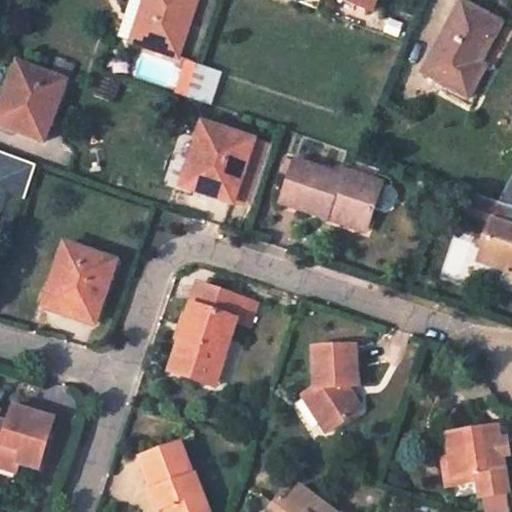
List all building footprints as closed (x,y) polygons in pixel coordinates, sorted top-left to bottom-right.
[(142,0),(136,19),(146,23),(139,45),(173,58),(186,22),(193,0),(142,0)] [(201,0),(193,0),(186,22),(206,30),(215,5),(201,0)] [(345,0),(375,10),(378,0),(345,0)] [(500,30),(460,8),(422,78),(468,104),(483,77),(477,74),(500,30)] [(146,23),(136,19),(128,42),(139,45),(146,23)] [(369,28),(385,34),(387,25),(372,20),(369,28)] [(14,40),(0,80),(0,127),(36,140),(65,58),(14,40)] [(204,121),(182,186),(255,210),(277,146),(204,121)] [(0,198),(1,194),(21,201),(32,165),(0,153),(0,198)] [(341,178),(296,163),(282,205),(330,221),(333,213),(371,227),(385,187),(342,173),(341,178)] [(511,207),(475,195),(468,214),(494,223),(480,264),(508,272),(510,267),(511,267),(511,207)] [(368,234),(371,227),(333,213),(330,221),(368,234)] [(52,275),(102,290),(113,258),(62,243),(52,275)] [(52,275),(44,302),(94,318),(102,290),(52,275)] [(223,369),(239,323),(244,324),(254,327),(260,305),(201,285),(172,371),(206,383),(211,365),(223,369)] [(361,388),(359,347),(318,349),(319,389),(306,397),(326,429),(343,418),(347,424),(365,412),(356,396),(351,396),(351,389),(361,388)] [(211,365),(206,383),(217,386),(223,369),(211,365)] [(0,459),(15,465),(16,461),(35,467),(49,419),(8,406),(6,414),(3,423),(0,421),(0,459)] [(343,418),(326,429),(330,435),(347,424),(343,418)] [(511,493),(511,491),(501,429),(450,439),(453,460),(457,481),(479,476),(480,484),(483,500),(487,499),(508,495),(511,493)] [(216,511),(202,475),(200,476),(189,446),(149,462),(160,491),(156,493),(162,511),(216,511)] [(0,467),(13,472),(15,465),(0,459),(0,467)] [(480,484),(479,476),(457,481),(453,460),(444,461),(451,490),(480,484)] [(287,498),(275,511),(334,511),(305,488),(293,502),(287,498)] [(511,511),(508,495),(487,499),(488,511),(511,511)]
